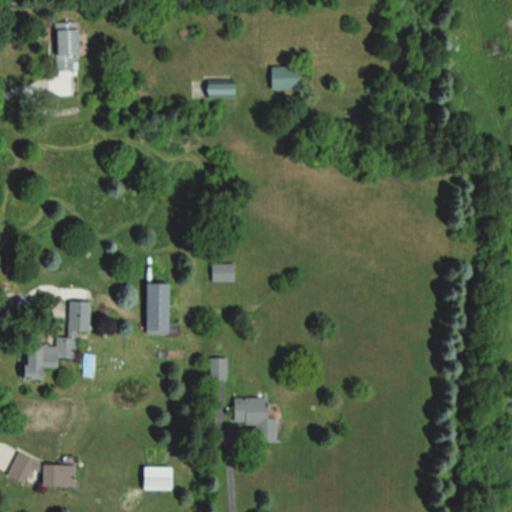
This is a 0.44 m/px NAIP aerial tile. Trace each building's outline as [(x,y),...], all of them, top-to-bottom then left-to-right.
[(54,70),(71,70),(71,55),(76,55),(76,22),(54,22),(54,70)] [(269,66),(269,89),(299,88),(298,66),(269,66)] [(233,79),(205,80),(205,97),(233,96),(233,79)] [(210,281),(232,281),(233,263),(210,262),(210,281)] [(166,282),(144,283),(145,334),(167,333),(166,282)] [(89,301),(67,300),(66,337),(54,336),(54,345),(23,344),(23,378),(40,378),(41,367),(55,367),(56,357),(73,357),(74,330),(88,331),(89,301)] [(225,378),(225,357),(208,357),(208,379),(225,378)] [(266,397),(232,397),(232,423),(254,423),(254,442),(275,442),(275,417),(266,417),(266,397)] [(36,460),(16,450),(4,474),(23,484),(36,460)] [(73,464),(40,463),(40,485),(73,486),(73,464)] [(141,489),(170,489),(170,466),(141,466),(141,489)]
